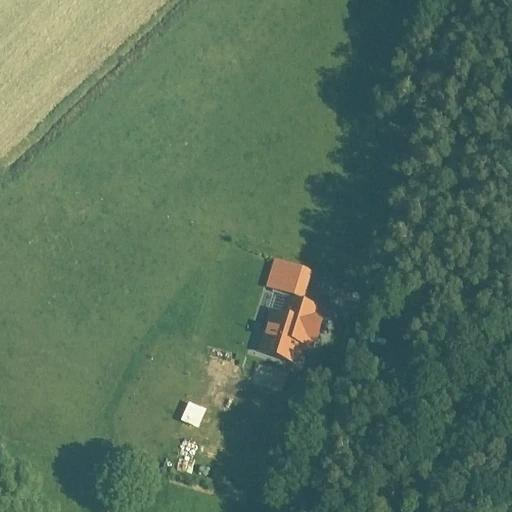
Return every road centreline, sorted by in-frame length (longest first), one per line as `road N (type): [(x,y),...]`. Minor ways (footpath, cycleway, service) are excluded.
road 1 (unclassified): [(485,0),(451,76),(319,511)]
road 2 (track): [(419,511),(511,379)]
